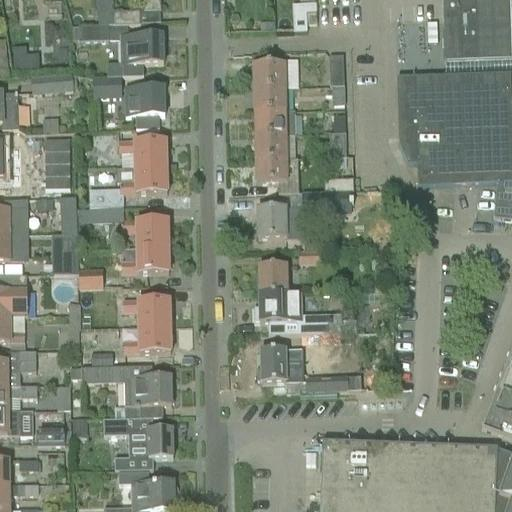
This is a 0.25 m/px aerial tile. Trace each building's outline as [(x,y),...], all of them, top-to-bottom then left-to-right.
[(160,16),(159,0),(142,0),(142,16),(160,16)] [(298,0),(300,14),(316,13),(315,0),(298,0)] [(476,65),(473,0),(440,0),(441,2),(442,16),(441,16),(441,18),(442,18),(442,33),(443,33),(444,66),(476,65)] [(473,0),(476,65),(509,64),(506,0),(473,0)] [(112,30),(126,30),(139,30),(139,16),(111,16),(111,19),(112,30)] [(305,18),(292,19),(292,34),(293,38),(305,38),(305,34),(305,18)] [(306,29),(315,29),(315,18),(306,19),(306,29)] [(107,30),(112,30),(111,19),(95,19),(97,31),(107,30)] [(260,34),(270,33),(269,26),(260,27),(260,34)] [(107,46),(107,30),(97,31),(76,31),(77,48),(107,46)] [(142,82),(142,70),(162,69),(162,41),(138,41),(121,42),(122,82),(142,82)] [(329,60),(328,60),(329,93),(332,93),(332,92),(343,92),(342,60),(341,60),(329,60)] [(252,95),(284,94),(283,70),(252,70),(252,95)] [(71,80),(29,84),(31,101),(41,100),(73,97),(71,80)] [(511,189),(511,144),(511,117),(509,80),(395,83),(398,151),(407,170),(415,170),(416,193),(467,191),(496,190),(511,189)] [(105,83),(91,83),(92,105),(120,104),(119,83),(105,83)] [(343,92),(332,92),(332,110),(343,110),(343,92)] [(163,94),(124,95),(125,123),(134,123),(135,136),(158,135),(158,122),(163,122),(163,94)] [(253,118),(284,117),(284,94),(252,95),(253,118)] [(1,136),(18,135),(17,129),(16,100),(0,101),(0,100),(0,99),(0,129),(0,130),(1,136)] [(254,142),(285,141),(294,141),(294,117),(284,117),(253,118),(254,142)] [(343,122),(333,122),(333,139),(333,141),(344,140),(344,139),(343,122)] [(85,138),(76,138),(76,147),(85,147),(85,138)] [(333,139),(328,140),(329,164),(334,164),(345,163),(345,158),(344,140),(333,141),(333,139)] [(254,165),(286,165),(285,141),(254,142),(254,165)] [(165,173),(164,146),(134,147),(118,148),(118,159),(133,158),(134,174),(165,173)] [(0,150),(0,191),(4,191),(21,191),(20,151),(3,151),(0,150)] [(286,165),(254,165),(255,190),(275,189),(286,189),(286,176),(293,176),(293,164),(286,165)] [(57,183),(56,197),(74,198),(75,174),(66,173),(65,183),(57,183)] [(134,201),(166,200),(165,173),(134,174),(134,188),(119,189),(119,201),(134,200),(134,201)] [(323,198),(349,198),(352,198),(352,184),(322,185),(323,198)] [(495,196),(493,225),(511,226),(511,189),(496,190),(495,196)] [(108,195),(88,196),(88,214),(108,213),(108,195)] [(276,214),(256,214),(257,244),(277,244),(286,244),(285,225),(303,225),(303,218),(329,218),(349,217),(349,198),(323,198),(307,199),(307,200),(289,200),(289,214),(285,214),(276,214)] [(74,204),(59,205),(59,216),(75,216),(74,204)] [(52,205),(35,205),(35,216),(52,216),(52,205)] [(7,215),(0,214),(0,241),(22,241),(22,225),(22,215),(7,215)] [(122,216),(76,217),(76,229),(77,229),(120,228),(122,228),(122,216)] [(135,238),(136,253),(167,252),(166,226),(146,226),(136,226),(136,227),(122,228),(120,228),(120,239),(135,238)] [(22,241),(0,241),(0,267),(8,268),(8,267),(23,267),(22,241)] [(321,247),(304,247),(304,256),(321,256),(321,247)] [(167,279),(167,252),(136,253),(136,268),(121,268),(121,279),(137,278),(137,280),(167,279)] [(77,253),(52,253),(52,282),(77,281),(78,281),(77,277),(77,253)] [(298,271),(320,270),(319,257),(297,258),(298,271)] [(285,299),(285,271),(258,272),(258,300),(286,299),(285,299)] [(78,281),(77,281),(77,295),(102,294),(101,276),(77,277),(78,281)] [(25,322),(25,296),(25,282),(0,282),(0,322),(9,322),(25,322)] [(258,312),(253,313),(254,326),(259,326),(259,328),(267,328),(268,341),(279,341),(339,340),(339,327),(339,321),(323,321),(301,321),(301,312),(300,312),(300,299),(286,299),(258,300),(258,312)] [(377,299),(353,299),(353,308),(377,308),(377,299)] [(390,299),(377,299),(377,308),(390,307),(390,299)] [(169,332),(168,305),(138,306),(138,307),(122,307),(122,318),(138,318),(138,333),(169,332)] [(67,321),(78,321),(78,309),(67,309),(67,321)] [(78,334),(78,321),(67,321),(67,334),(78,334)] [(9,338),(9,322),(0,322),(0,348),(9,348),(23,347),(23,338),(9,338)] [(132,360),(149,359),(169,359),(169,332),(138,333),(138,348),(123,349),(123,360),(132,359),(132,360)] [(382,344),(382,358),(391,358),(391,356),(391,344),(382,344)] [(511,353),(481,434),(511,445),(511,353)] [(260,374),(256,374),(256,384),(260,384),(260,390),(284,389),(302,388),(301,368),(301,356),(279,356),(259,357),(260,374)] [(0,367),(0,393),(6,393),(6,379),(35,379),(35,358),(17,358),(17,367),(0,367)] [(110,372),(110,359),(90,359),(90,372),(110,372)] [(79,373),(69,374),(69,385),(80,385),(80,390),(123,389),(123,412),(124,424),(140,424),(140,412),(161,412),(162,412),(170,412),(170,383),(150,383),(150,372),(110,373),(80,373),(79,373)] [(306,399),(346,397),(345,384),(305,386),(306,399)] [(0,393),(0,417),(19,417),(18,404),(36,404),(36,392),(18,392),(18,393),(6,393),(0,393)] [(0,442),(19,442),(19,417),(0,417),(0,442)] [(124,424),(102,425),(102,442),(128,442),(128,464),(114,464),(114,476),(149,476),(152,476),(152,465),(172,464),(171,436),(151,436),(151,424),(140,424),(124,424)] [(71,443),(85,442),(85,425),(71,425),(71,443)] [(63,435),(35,436),(35,452),(63,452),(63,450),(63,437),(63,435)] [(511,511),(511,460),(496,454),(321,448),(318,511),(511,511)] [(36,466),(19,466),(19,477),(37,477),(36,466)] [(147,477),(117,478),(118,491),(129,490),(134,490),(134,504),(134,511),(172,511),(173,502),(175,500),(176,497),(176,494),(175,492),(172,490),(172,488),(148,489),(147,477)] [(0,511),(6,511),(7,502),(36,501),(36,491),(19,491),(7,491),(0,491),(0,511)]
